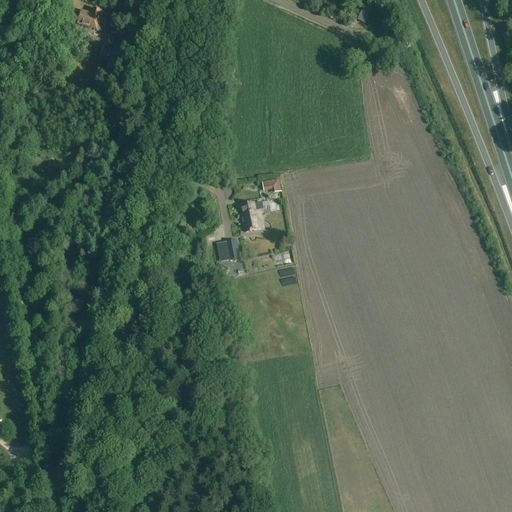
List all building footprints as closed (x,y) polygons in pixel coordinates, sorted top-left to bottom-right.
[(364,8),(357,22),(364,26),(371,12),(364,8)] [(102,13),(93,11),(92,15),(80,12),(76,24),(96,30),(97,30),(103,32),(106,22),(100,20),(102,13)] [(114,38),(106,36),(101,55),(109,57),(114,38)] [(105,69),(119,72),(122,62),(107,59),(105,69)] [(254,204),(240,207),(245,233),(264,229),(260,211),(256,212),(254,204)] [(237,241),(226,243),(229,261),(240,259),(237,241)]
